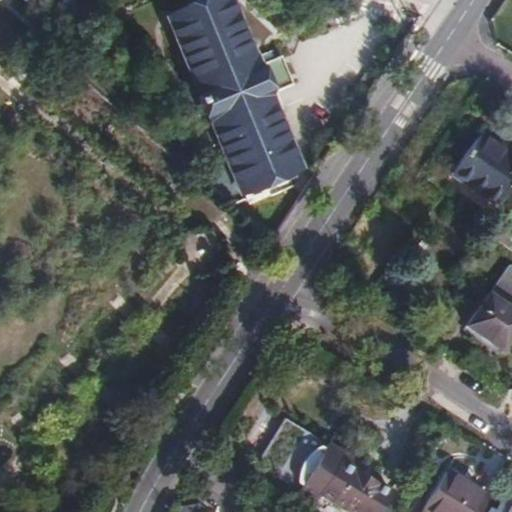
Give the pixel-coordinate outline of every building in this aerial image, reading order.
[(214,0),(167,20),(240,191),(297,166),(224,0),(214,0)] [(508,154),(482,135),(448,182),(492,213),(511,184),(511,148),(508,154)] [(264,225),(267,226),(270,225),(273,224),(275,221),(276,218),(275,215),(274,212),(271,210),(268,209),(265,210),(262,211),(260,214),(259,217),(260,220),(261,223),(264,225)] [(511,233),(502,227),(495,238),(511,249),(511,233)] [(466,326),(501,351),(511,334),(511,267),(509,265),(493,288),(511,300),(507,308),(488,295),(466,326)] [(298,495),(328,446),(326,445),(323,452),(300,488),(296,494),(298,495)] [(364,468),(328,446),(298,495),(314,506),(318,500),(337,511),(381,511),(391,496),(359,476),(364,468)] [(300,488),(323,452),(319,449),(313,453),(308,457),(303,462),(300,468),(297,476),(297,485),(297,486),(300,488)] [(421,510),(423,511),(480,511),(489,498),(445,472),(421,510)] [(497,511),(511,511),(511,506),(503,502),(497,511)]
